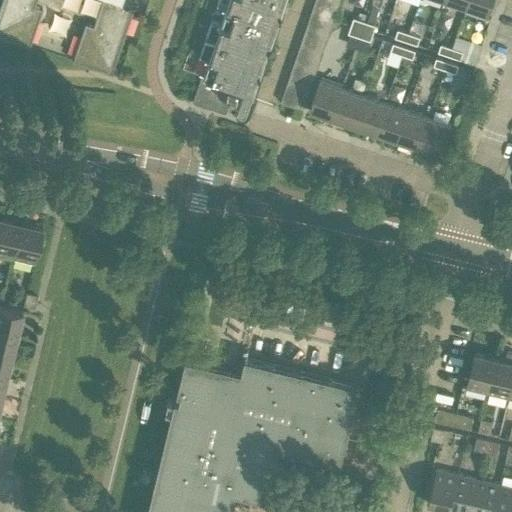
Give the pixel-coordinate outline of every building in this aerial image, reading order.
[(1,0),(0,3),(0,34),(29,45),(42,7),(34,5),(35,0),(101,0),(93,25),(85,22),(72,59),(111,72),(134,5),(142,8),(144,0),(1,0)] [(212,18),(200,55),(210,58),(205,73),(201,72),(200,73),(202,74),(193,101),(226,112),(230,101),(238,104),(238,106),(238,108),(239,109),(240,110),(242,111),(243,111),(244,112),(246,111),(248,110),(249,109),(250,108),(251,107),(256,91),(245,87),(271,10),(282,14),(286,0),(218,0),(217,4),(227,7),(223,22),(212,18)] [(493,0),(468,0),(467,5),(489,13),(493,0)] [(362,28),(365,20),(354,16),(351,24),(362,28)] [(376,24),(365,20),(362,28),(373,31),(376,24)] [(360,35),(362,28),(351,24),(349,32),(360,35)] [(373,31),(362,28),(360,35),(371,39),(373,31)] [(396,36),(407,40),(409,32),(398,28),(396,36)] [(421,35),(409,32),(407,40),(418,43),(421,35)] [(402,53),(405,45),(394,41),(391,49),(402,53)] [(450,54),(452,46),(441,43),(439,50),(450,54)] [(416,49),(405,45),(402,53),(413,57),(416,49)] [(464,50),(452,46),(450,54),(461,58),(464,50)] [(434,64),(445,68),(448,60),(437,56),(434,64)] [(459,64),(448,60),(445,68),(456,72),(459,64)] [(342,86),(320,78),(310,108),(332,115),(342,86)] [(354,123),(364,93),(342,86),(332,115),(354,123)] [(376,130),(386,101),(364,93),(354,123),(376,130)] [(398,138),(408,108),(386,101),(376,130),(398,138)] [(419,145),(429,116),(408,108),(398,138),(419,145)] [(451,123),(429,116),(419,145),(442,153),(451,123)] [(0,253),(12,257),(21,222),(0,217),(0,253)] [(42,227),(21,222),(12,257),(33,262),(42,227)] [(23,304),(34,307),(37,295),(25,292),(23,304)] [(0,305),(0,327),(17,331),(22,310),(0,305)] [(0,349),(12,353),(17,331),(0,327),(0,349)] [(0,372),(6,374),(12,353),(0,349),(0,372)] [(507,397),(511,376),(511,352),(505,351),(504,359),(494,357),(486,392),(507,397)] [(486,392),(494,357),(473,352),(465,387),(486,392)] [(217,362),(186,356),(177,391),(181,392),(179,399),(174,398),(146,511),(230,511),(233,501),(230,500),(232,491),(263,497),(276,443),(279,444),(279,447),(341,463),(343,452),(348,432),(360,383),(245,355),(241,372),(216,365),(217,362)] [(472,416),(454,412),(437,408),(434,421),(469,429),(472,416)] [(477,430),(489,433),(492,420),(480,417),(477,430)] [(444,429),(433,426),(430,439),(441,442),(444,429)] [(484,451),(487,438),(476,436),(473,448),(484,451)] [(498,441),(487,438),(484,451),(496,454),(498,441)] [(447,511),(457,473),(435,468),(427,503),(437,505),(435,511),(447,511)] [(465,511),(469,511),(477,478),(457,473),(447,511),(459,511),(460,511),(465,511)] [(491,511),(498,483),(477,478),(469,511),(491,511)] [(511,511),(511,486),(498,483),(491,511),(511,511)]
